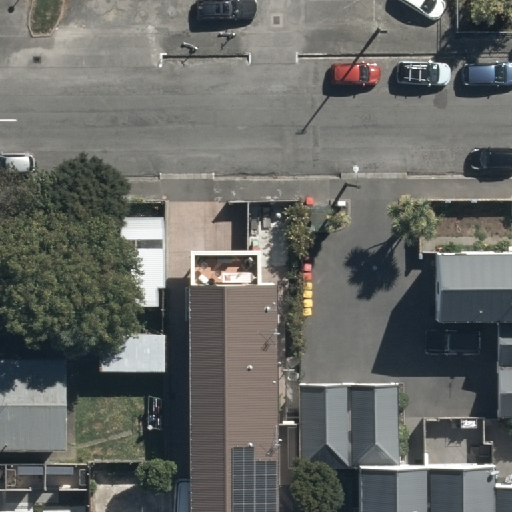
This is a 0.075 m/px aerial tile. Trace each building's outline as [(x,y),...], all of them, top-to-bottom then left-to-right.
[(110,303),(166,304),(167,210),(111,209),(110,303)] [(267,242),(198,243),(200,511),(284,511),(282,270),(267,270),(267,242)] [(511,249),(437,250),(436,313),(511,313),(511,249)] [(168,329),(104,327),(103,369),(167,371),(168,329)] [(73,353),(0,353),(0,443),(74,444),(73,353)] [(401,373),(301,373),(301,451),(401,452),(401,373)] [(511,511),(511,477),(503,478),(503,454),(364,454),(364,511),(511,511)]
